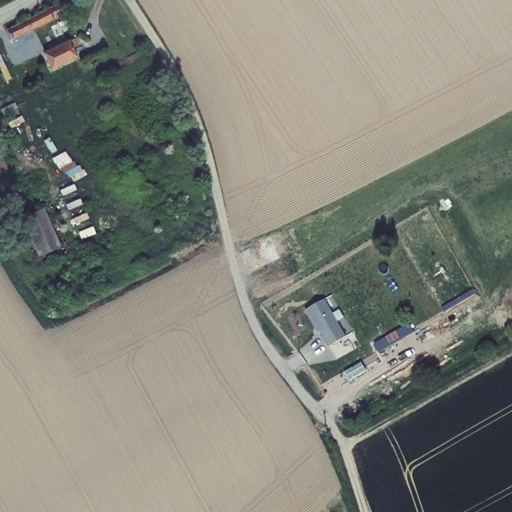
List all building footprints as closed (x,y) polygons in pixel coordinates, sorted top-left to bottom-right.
[(13,42),(64,15),(61,8),(10,35),(13,42)] [(66,20),(60,23),(64,32),(71,29),(66,20)] [(70,43),(48,55),(55,68),(77,56),(70,43)] [(1,106),(4,119),(18,115),(15,103),(1,106)] [(7,121),(10,128),(24,122),(21,115),(7,121)] [(69,173),(73,181),(82,178),(69,149),(52,156),(61,176),(69,173)] [(38,213),(12,227),(29,260),(56,246),(38,213)] [(270,236),(259,242),(263,247),(273,241),(270,236)] [(511,294),(380,370),(390,388),(511,319),(511,294)] [(327,298),(306,307),(324,346),(344,337),(327,298)]
